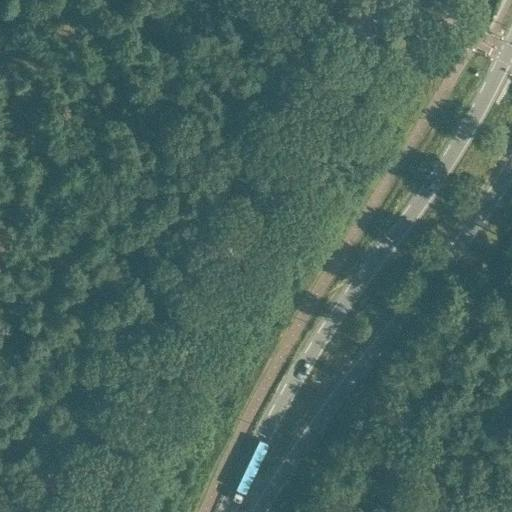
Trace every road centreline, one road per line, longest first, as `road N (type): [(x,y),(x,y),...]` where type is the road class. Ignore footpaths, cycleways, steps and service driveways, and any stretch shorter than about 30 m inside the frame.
road 1 (secondary): [(511,44),(459,145),(298,372),(235,511)]
road 2 (secondary): [(254,511),(436,279),(511,165)]
